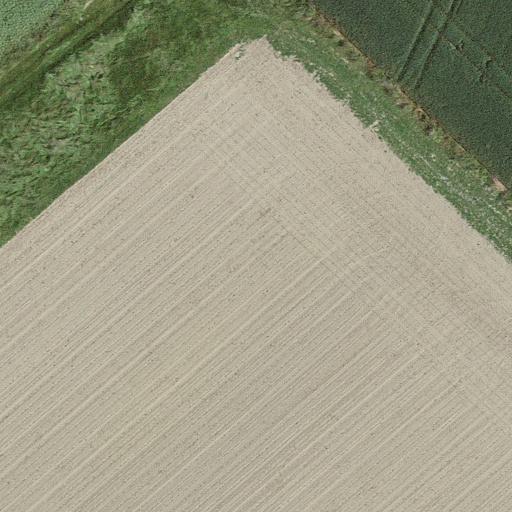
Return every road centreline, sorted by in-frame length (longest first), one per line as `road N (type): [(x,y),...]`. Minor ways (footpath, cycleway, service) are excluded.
road 1 (track): [(511,209),(289,0)]
road 2 (track): [(0,94),(109,0)]
